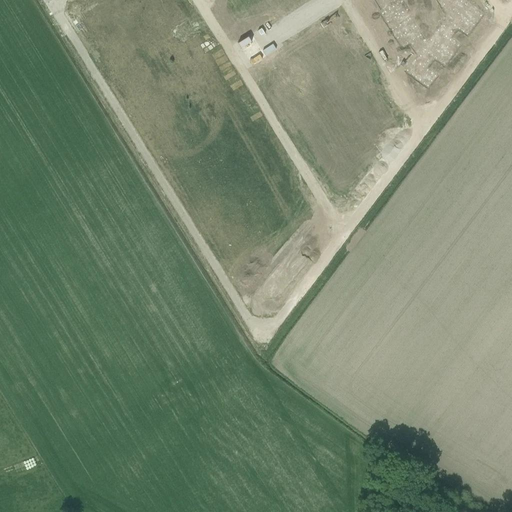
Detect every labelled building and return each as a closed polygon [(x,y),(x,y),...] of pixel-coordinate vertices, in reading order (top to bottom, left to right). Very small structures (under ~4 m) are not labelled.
[(114,0),(100,0),(107,11),(101,14),(108,25),(114,22),(110,15),(120,9),(114,0)] [(114,0),(120,9),(130,3),(133,8),(139,4),(136,0),(114,0)] [(268,0),(264,0),(257,5),(268,23),(279,16),(268,0)] [(282,0),(268,0),(279,16),(289,10),(282,0)] [(296,0),(282,0),(289,10),(299,4),(296,0)] [(398,0),(386,0),(379,4),(384,12),(382,14),(400,3),(398,0)] [(252,3),(241,10),(252,28),(264,21),(252,3)] [(400,3),(382,14),(387,22),(403,12),(398,5),(400,3)] [(465,4),(458,13),(474,26),(481,16),(465,4)] [(160,6),(149,13),(153,19),(158,16),(164,26),(181,16),(175,5),(164,12),(160,6)] [(88,6),(76,13),(87,30),(98,23),(102,29),(108,25),(101,14),(95,18),(88,6)] [(241,10),(230,17),(241,35),(252,28),(241,10)] [(403,12),(387,22),(392,30),(408,21),(403,12)] [(446,19),(442,25),(452,33),(457,28),(467,35),(474,26),(458,13),(451,23),(446,19)] [(181,16),(164,26),(170,36),(165,39),(169,45),(180,38),(177,32),(187,26),(181,16)] [(429,19),(422,23),(424,27),(431,22),(429,19)] [(408,21),(392,30),(397,39),(413,29),(408,21)] [(442,34),(435,44),(451,56),(458,46),(448,39),(452,33),(442,25),(438,31),(442,34)] [(413,29),(397,39),(402,47),(418,37),(413,29)] [(111,45),(100,52),(106,62),(123,51),(117,42),(122,39),(118,32),(107,39),(111,45)] [(194,33),(176,44),(183,55),(201,44),(194,33)] [(201,44),(183,55),(190,66),(183,70),(184,70),(208,55),(201,44)] [(423,49),(419,55),(429,63),(433,57),(444,65),(451,56),(435,44),(428,53),(423,49)] [(123,51),(106,62),(113,72),(123,66),(127,71),(138,64),(134,58),(130,61),(123,51)] [(208,55),(184,70),(190,81),(208,70),(202,59),(208,55)] [(419,64),(411,75),(427,87),(435,76),(425,68),(429,63),(419,55),(415,61),(419,64)] [(131,77),(120,84),(126,94),(143,83),(137,73),(142,70),(138,64),(127,71),(131,77)] [(208,70),(190,81),(197,91),(215,80),(208,70)] [(215,80),(197,91),(204,102),(228,87),(221,91),(215,80)] [(143,83),(126,94),(133,104),(143,97),(147,103),(158,96),(154,90),(149,93),(143,83)] [(228,87),(204,102),(204,103),(210,99),(217,109),(234,98),(228,87)] [(151,109),(140,116),(146,126),(163,115),(157,105),(162,102),(158,96),(147,103),(151,109)] [(234,98),(217,109),(223,120),(241,109),(234,98)] [(163,115),(146,126),(153,136),(163,129),(167,135),(178,128),(174,122),(169,125),(163,115)] [(170,141),(160,148),(166,158),(183,147),(177,137),(182,134),(178,128),(167,135),(170,141)] [(183,147),(166,158),(172,168),(183,161),(187,167),(198,160),(194,154),(189,157),(183,147)]
